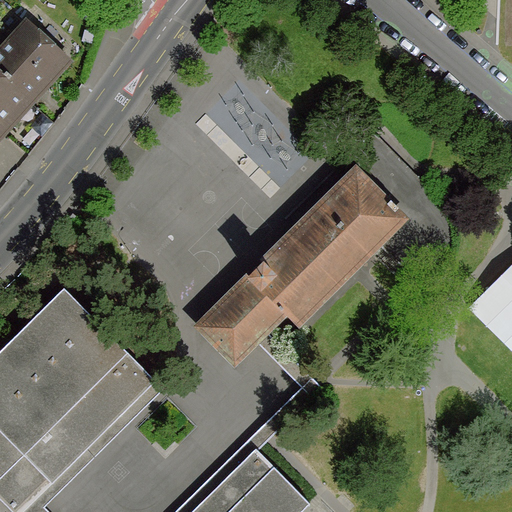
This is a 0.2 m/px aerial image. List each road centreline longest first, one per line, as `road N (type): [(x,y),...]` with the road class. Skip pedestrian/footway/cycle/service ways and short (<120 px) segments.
road 1 (tertiary): [(173,15),(0,243)]
road 2 (residential): [(511,106),(384,0)]
